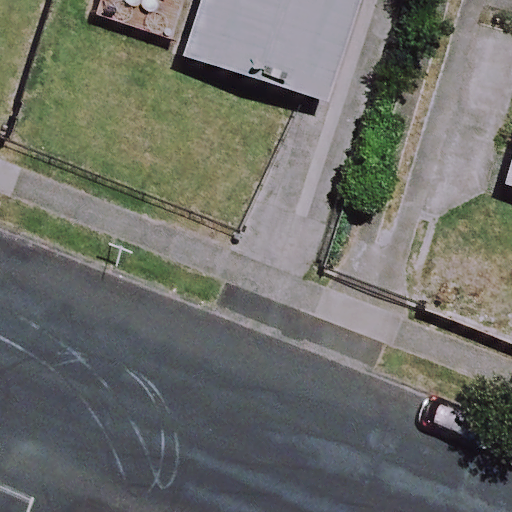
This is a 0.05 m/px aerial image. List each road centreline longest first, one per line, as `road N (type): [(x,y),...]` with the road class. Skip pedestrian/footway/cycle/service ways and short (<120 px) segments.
road 1 (residential): [(403,511),(69,381)]
road 2 (residential): [(69,381),(25,511)]
